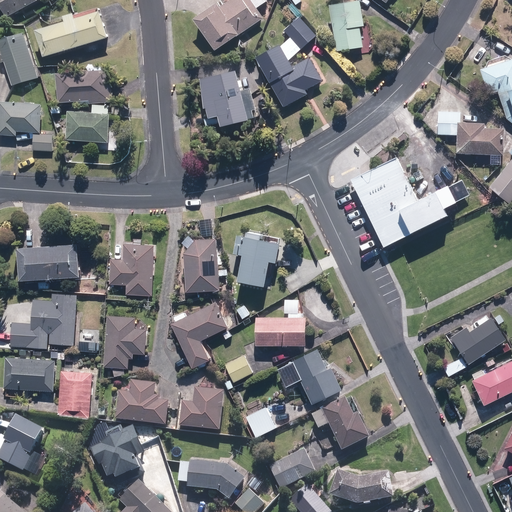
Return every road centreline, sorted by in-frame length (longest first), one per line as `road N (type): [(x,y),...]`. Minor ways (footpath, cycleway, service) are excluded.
road 1 (residential): [(472,511),(301,159)]
road 2 (residential): [(301,159),(405,83),(463,0)]
road 3 (residential): [(150,0),(164,196)]
road 4 (residential): [(0,188),(164,196)]
road 5 (residential): [(164,196),(301,159)]
